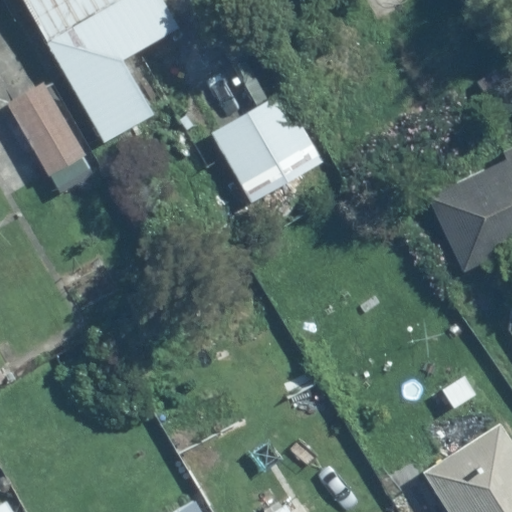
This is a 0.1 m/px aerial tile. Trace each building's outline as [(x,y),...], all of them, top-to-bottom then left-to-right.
[(15,0),(101,144),(154,112),(122,59),(178,26),(162,0),(15,0)] [(45,80),(6,106),(60,189),(99,164),(45,80)] [(281,86),(207,133),(250,205),(326,160),(281,86)] [(511,152),(428,193),(466,271),(511,248),(511,152)] [(511,511),(511,442),(502,425),(423,471),(446,511),(511,511)] [(206,511),(195,494),(166,511),(206,511)] [(25,511),(17,497),(0,506),(0,511),(25,511)]
